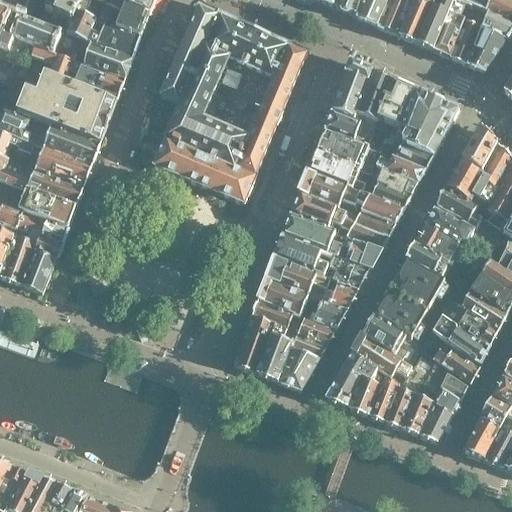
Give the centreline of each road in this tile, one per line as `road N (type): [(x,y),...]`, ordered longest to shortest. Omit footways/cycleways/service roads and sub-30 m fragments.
road 1 (residential): [(339,33),(264,231),(201,354),(201,374)]
road 2 (residential): [(482,101),(305,412)]
road 3 (residential): [(201,374),(0,296)]
road 4 (residential): [(0,452),(153,511)]
road 5 (unclassified): [(339,33),(482,101)]
road 6 (residential): [(442,463),(305,412)]
road 7 (residential): [(157,511),(197,412),(201,374)]
road 8 (residential): [(511,337),(442,463)]
